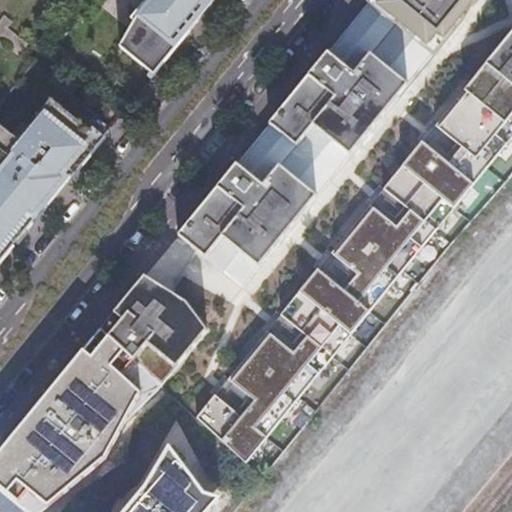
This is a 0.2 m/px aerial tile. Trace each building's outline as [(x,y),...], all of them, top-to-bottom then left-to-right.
[(0,0),(0,264),(103,138),(93,129),(89,132),(52,101),(18,141),(0,127),(0,0)] [(145,0),(118,45),(153,70),(213,0),(145,0)] [(179,235),(242,287),(477,0),(372,0),(363,11),(320,63),(287,103),(252,146),(199,211),(179,235)] [(511,33),(429,134),(377,198),(324,262),(273,324),(222,386),(196,418),(246,465),(511,139),(511,33)] [(147,277),(102,331),(151,376),(161,386),(207,329),(192,298),(147,277)] [(24,490),(42,506),(100,461),(134,396),(151,376),(102,331),(101,330),(34,412),(0,454),(0,488),(15,501),(24,490)] [(206,511),(217,499),(197,493),(165,449),(150,487),(136,507),(131,511),(206,511)]
